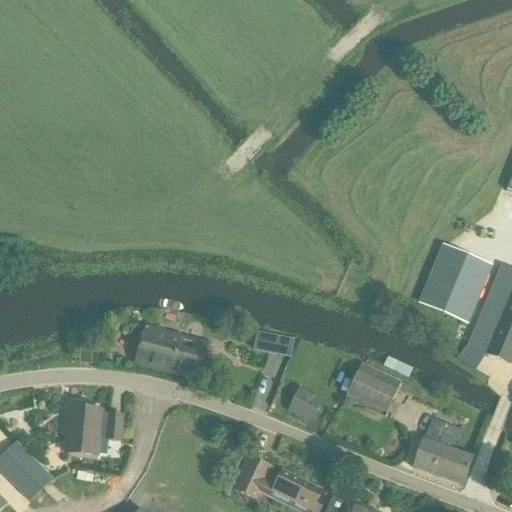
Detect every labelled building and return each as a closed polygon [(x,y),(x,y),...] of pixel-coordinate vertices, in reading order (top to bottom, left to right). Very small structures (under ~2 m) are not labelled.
[(469,325),(493,268),(444,247),(420,304),(469,325)] [(510,365),(511,360),(511,270),(502,266),(469,344),(459,360),(475,371),(485,355),(510,365)] [(198,381),(209,347),(146,328),(136,364),(198,381)] [(272,339),(269,353),(281,356),(284,341),(272,339)] [(91,364),(92,351),(82,351),(81,363),(91,364)] [(407,399),(412,387),(402,382),(361,365),(347,397),(348,397),(346,400),(357,405),(385,419),(387,415),(397,394),(407,399)] [(313,423),(323,401),(301,389),(289,411),(313,423)] [(109,417),(102,416),(103,412),(71,409),(66,454),(98,457),(100,441),(121,443),(124,417),(109,416),(109,417)] [(454,447),(461,433),(432,421),(427,438),(454,447)] [(463,486),(473,458),(423,440),(414,469),(463,486)] [(0,472),(30,503),(50,483),(53,480),(17,443),(0,459),(0,472)] [(277,487),(263,480),(270,466),(249,457),(232,490),(258,502),(263,491),(307,511),(321,511),(324,507),(316,503),(320,493),(283,477),(277,487)] [(511,484),(511,458),(509,457),(500,480),(511,484)] [(371,511),(347,502),(346,504),(333,499),(327,511),(371,511)]
